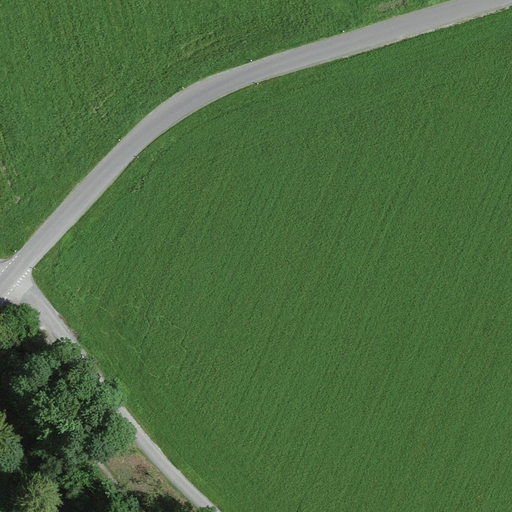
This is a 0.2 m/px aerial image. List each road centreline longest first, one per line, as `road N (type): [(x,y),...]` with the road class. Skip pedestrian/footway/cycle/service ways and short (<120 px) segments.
road 1 (unclassified): [(0,284),(178,106),(238,78),(494,0)]
road 2 (track): [(215,511),(171,474),(0,282)]
